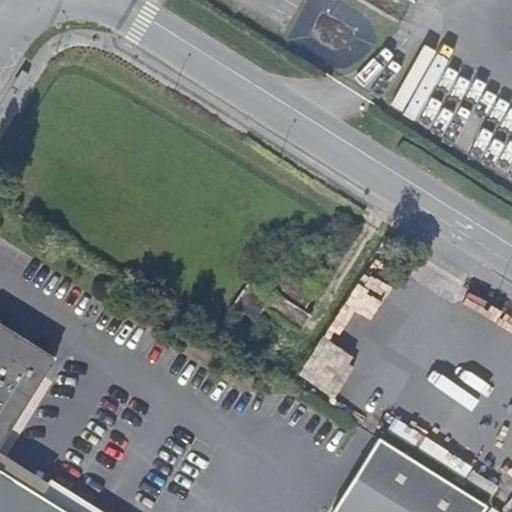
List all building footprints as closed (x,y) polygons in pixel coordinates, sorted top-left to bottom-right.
[(303,312),(315,293),(279,270),(267,288),(274,293),(270,297),(264,307),(301,330),(310,317),(303,312)] [(0,511),(55,511),(37,501),(0,477),(0,442),(54,357),(0,323),(0,511)] [(361,454),(367,444),(342,427),(335,437),(361,454)] [(482,511),(486,506),(378,438),(331,511),(482,511)] [(49,483),(0,451),(0,477),(37,501),(49,483)] [(101,511),(51,480),(49,483),(37,501),(55,511),(101,511)]
